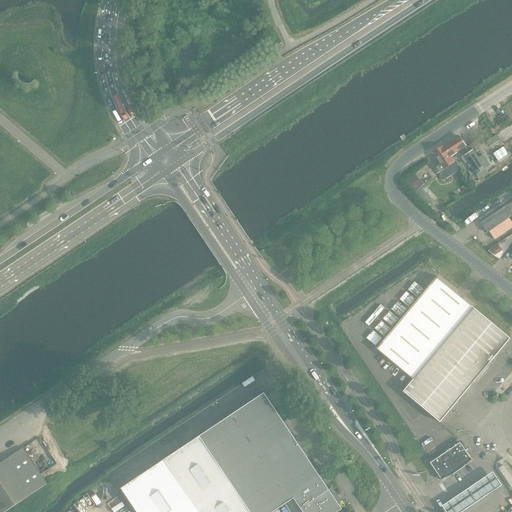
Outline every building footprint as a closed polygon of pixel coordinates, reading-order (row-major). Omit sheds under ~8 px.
[(459,136),(443,147),(449,155),(451,157),(457,153),(466,147),(459,136)] [(443,147),(433,153),(441,165),(436,168),(439,173),(438,173),(443,180),(458,170),(453,163),(455,162),(451,157),(449,155),(443,147)] [(476,175),(485,169),(473,150),(464,157),(476,175)] [(405,182),(414,192),(424,184),(414,174),(405,182)] [(425,191),(420,196),(419,197),(426,206),(428,204),(433,200),(425,191)] [(487,233),(511,216),(511,202),(481,223),(487,233)] [(499,245),(491,250),(495,255),(500,252),(501,248),(499,245)] [(436,277),(376,349),(413,380),(438,350),(475,381),(510,338),(474,308),(436,277)] [(413,380),(403,392),(440,422),(475,381),(438,350),(413,380)] [(165,461),(122,489),(136,511),(273,511),(285,504),(294,498),(302,511),(337,511),(342,509),(336,500),(283,422),(264,393),(199,436),(200,438),(197,440),(196,438),(165,461)] [(442,480),(449,475),(471,460),(460,443),(452,449),(431,463),(442,480)] [(0,511),(4,511),(47,484),(23,448),(0,463),(0,511)] [(474,484),(461,493),(453,498),(442,505),(446,511),(460,511),(462,511),(501,485),(493,471),(474,484)]
